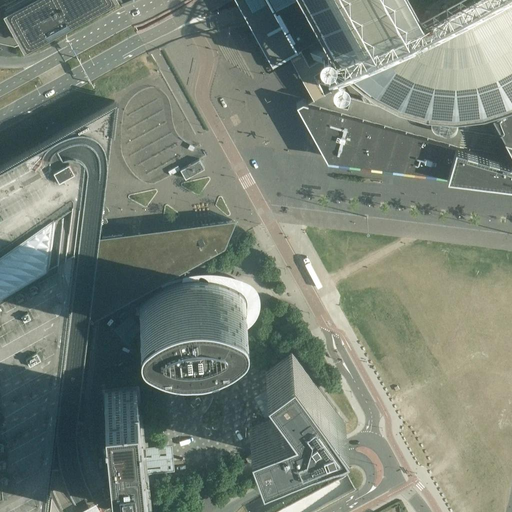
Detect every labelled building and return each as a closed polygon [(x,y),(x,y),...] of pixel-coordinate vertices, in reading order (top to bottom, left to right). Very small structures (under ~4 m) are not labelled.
[(0,41),(14,45),(29,37),(8,0),(6,0),(0,3),(0,41)] [(8,0),(29,37),(95,0),(8,0)] [(511,0),(238,0),(245,12),(271,58),(271,59),(272,59),(273,59),(273,58),(281,54),(277,47),(295,37),(282,13),(280,14),(277,8),(291,1),(311,37),(308,38),(312,45),(324,49),(329,57),(333,65),(330,77),(334,84),(341,81),(344,69),(361,82),(367,75),(371,79),(395,91),(394,91),(396,92),(396,91),(422,99),(424,100),(424,99),(451,102),(453,102),(480,98),(480,99),(482,98),(508,90),(509,89),(511,87),(511,0)] [(511,125),(501,122),(511,140),(511,158),(302,100),(303,99),(297,102),(325,151),(392,161),(511,174),(511,125)] [(511,100),(494,109),(501,122),(511,125),(511,100)] [(77,424),(89,321),(222,248),(232,220),(186,225),(99,236),(100,225),(101,225),(102,226),(103,226),(104,226),(105,225),(106,225),(106,224),(107,223),(107,222),(107,221),(107,220),(107,219),(106,219),(105,218),(104,217),(103,217),(102,217),(101,218),(101,214),(102,214),(103,215),(104,215),(105,215),(106,215),(107,214),(108,213),(108,212),(108,211),(108,210),(108,209),(108,208),(107,207),(106,207),(105,207),(104,206),(103,206),(103,207),(102,207),(106,177),(114,101),(0,163),(0,511),(43,511),(53,429),(77,424)] [(194,174),(204,168),(199,159),(180,169),(185,179),(194,174)] [(335,252),(332,281),(372,286),(375,257),(335,252)] [(242,293),(241,292),(239,290),(237,288),(235,287),(232,286),(231,286),(229,285),(224,283),(220,282),(215,281),(212,280),(208,279),(205,279),(201,279),(197,279),(194,279),(189,279),(186,280),(182,280),(178,281),(173,283),(169,284),(166,285),(162,287),(158,290),(154,292),(150,295),(147,296),(144,299),(143,300),(142,302),(141,303),(141,305),(140,306),(140,307),(140,309),(140,310),(140,311),(140,313),(140,314),(141,316),(141,317),(142,318),(143,319),(144,321),(145,322),(149,324),(152,326),(156,327),(158,328),(162,329),(170,331),(173,332),(175,332),(180,333),(184,333),(188,333),(189,334),(189,335),(190,335),(191,335),(192,335),(193,335),(193,334),(194,333),(196,333),(197,333),(197,334),(198,335),(199,335),(200,334),(201,334),(201,333),(202,333),(202,332),(207,331),(211,329),(214,328),(217,327),(221,326),(223,325),(226,323),(229,321),(233,319),(236,317),(238,315),(239,314),(240,313),(242,312),(243,311),(244,309),(245,307),(245,306),(245,305),(245,304),(245,303),(245,301),(245,300),(245,299),(244,297),(244,295),(243,294),(242,293)] [(128,315),(115,329),(129,343),(143,330),(128,315)] [(295,332),(290,322),(281,327),(286,337),(295,332)] [(345,421),(322,390),(291,348),(265,368),(277,383),(275,385),(275,386),(275,387),(275,388),(276,389),(277,389),(277,390),(278,390),(279,390),(280,389),(281,389),(292,406),(274,413),(249,423),(261,453),(309,435),(345,421)] [(144,455),(143,443),(142,430),(137,383),(103,386),(116,508),(149,505),(145,462),(146,461),(147,460),(148,459),(148,458),(148,457),(147,456),(146,455),(145,455),(144,455)] [(202,401),(200,399),(199,396),(189,401),(192,407),(202,401)] [(234,482),(267,464),(265,460),(232,478),(234,482)] [(177,511),(173,503),(167,506),(170,511),(177,511)]
